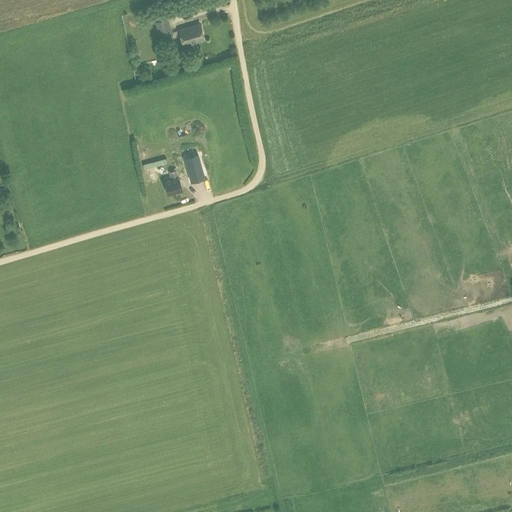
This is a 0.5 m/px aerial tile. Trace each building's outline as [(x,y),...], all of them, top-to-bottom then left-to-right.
[(146,16),(148,23),(167,17),(165,10),(146,16)] [(161,42),(174,38),(168,17),(155,21),(161,42)] [(179,30),(183,45),(204,39),(200,23),(179,30)] [(184,158),(191,182),(205,178),(198,155),(184,158)] [(168,193),(181,189),(178,177),(178,178),(176,170),(169,171),(172,179),(164,181),(168,193)]
